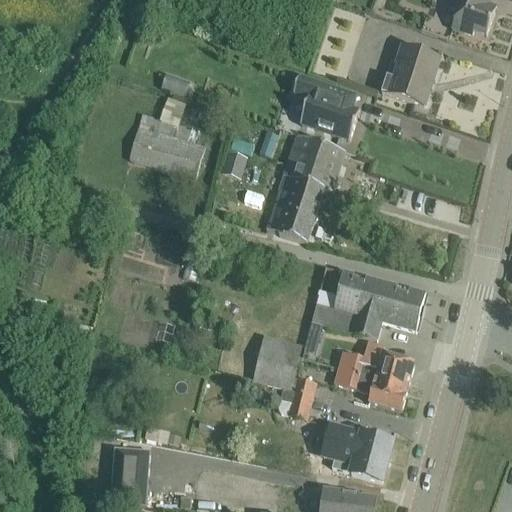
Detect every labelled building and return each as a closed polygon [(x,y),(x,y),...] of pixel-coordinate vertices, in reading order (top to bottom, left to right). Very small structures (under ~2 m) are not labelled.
[(497,10),(489,7),(491,0),(454,0),(450,12),(458,14),(452,31),(473,38),(474,34),(487,39),(497,10)] [(440,62),(421,56),(402,50),(396,68),(403,70),(394,99),(424,110),(440,62)] [(170,76),(165,91),(189,99),(194,83),(170,76)] [(357,99),(300,80),(294,97),(309,102),(301,127),(350,144),(360,113),(353,111),(354,106),(357,99)] [(202,135),(143,118),(130,164),(196,184),(206,150),(198,147),(202,135)] [(302,140),(294,164),(289,163),(281,188),(286,190),(271,236),(307,247),(324,193),(332,195),(345,154),(302,140)] [(242,159),(228,155),(221,176),(241,183),(245,170),(239,168),(242,159)] [(191,244),(187,257),(199,260),(203,247),(191,244)] [(330,332),(330,333),(378,345),(382,327),(417,336),(426,297),(344,277),(335,312),(317,308),(312,327),(330,332)] [(303,349),(264,339),(253,385),(293,395),(303,349)] [(340,373),(408,391),(415,367),(382,357),(384,350),(369,346),(364,362),(344,356),(340,373)] [(408,391),(340,373),(335,389),(372,399),(370,406),(402,415),(408,391)] [(317,388),(299,384),(296,396),(314,400),(317,388)] [(283,394),(278,412),(281,418),(290,420),(296,397),(283,394)] [(314,400),(296,396),(296,397),(290,420),(308,425),(314,400)] [(331,430),(324,458),(335,461),(332,472),(351,477),(351,478),(382,486),(393,446),(362,438),(362,439),(331,430)] [(170,437),(168,446),(179,449),(181,441),(170,437)] [(150,456),(118,453),(115,453),(111,508),(113,508),(146,510),(150,456)] [(325,494),(323,511),(374,511),(376,504),(358,502),(358,499),(325,494)]
